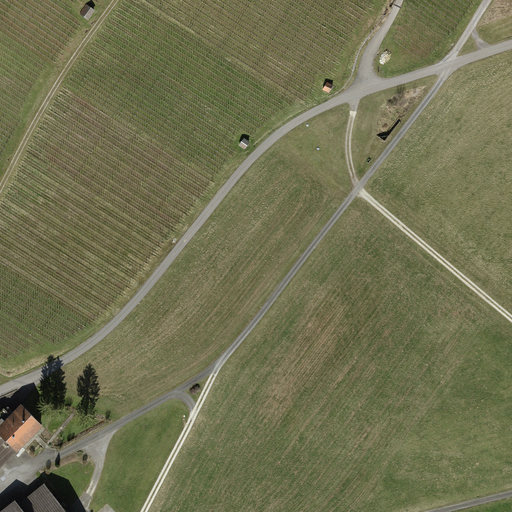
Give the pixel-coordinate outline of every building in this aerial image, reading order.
[(94,12),(87,6),(81,14),(89,20),(94,12)] [(328,82),(323,90),(330,94),(335,86),(328,82)] [(245,139),(240,146),(245,149),(250,143),(245,139)] [(0,428),(0,434),(17,451),(43,426),(23,406),(0,428)] [(0,468),(17,451),(0,434),(0,468)] [(14,502),(1,511),(65,511),(44,485),(18,506),(14,502)]
